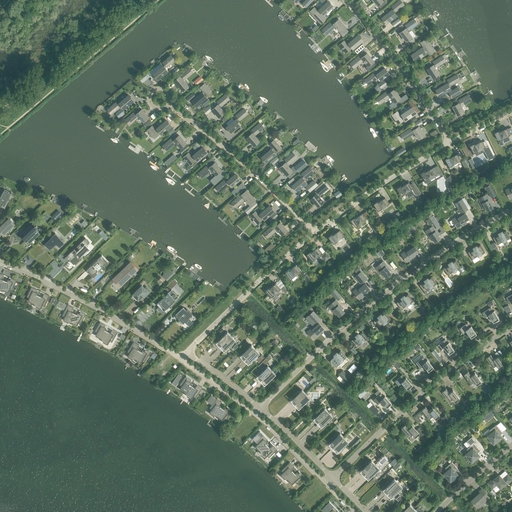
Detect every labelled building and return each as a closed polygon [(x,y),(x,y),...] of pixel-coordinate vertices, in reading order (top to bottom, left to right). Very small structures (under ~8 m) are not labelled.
[(400,0),(392,7),(393,9),(392,10),(381,18),(386,24),(396,15),(393,12),(395,11),(403,4),(400,0)] [(328,1),(318,10),(319,11),(317,12),(313,8),(309,12),(321,23),(325,20),(324,19),(325,17),(323,15),(333,6),(328,1)] [(340,32),(345,27),(338,19),(333,24),(332,25),(330,23),(322,30),(326,34),(333,27),(334,26),(340,32)] [(413,19),(405,25),(407,28),(405,29),(399,33),(406,41),(408,40),(411,43),(417,39),(415,37),(412,38),(411,37),(406,31),(408,29),(408,30),(417,24),(413,19)] [(358,35),(348,44),(347,45),(343,41),(339,45),(346,53),(350,49),(348,47),(350,46),(352,49),(363,41),(358,35)] [(434,52),(431,48),(425,39),(420,43),(424,47),(422,48),(411,55),(415,61),(427,52),(429,55),(434,52)] [(362,44),(354,51),(357,54),(364,47),(362,44)] [(372,62),(373,62),(367,53),(361,58),(360,59),(358,57),(350,64),(353,68),(362,61),(361,61),(363,60),(368,66),(372,62)] [(171,56),(163,63),(165,65),(163,66),(153,74),(151,76),(155,81),(157,79),(158,80),(167,71),(165,68),(166,66),(166,67),(174,60),(171,56)] [(442,56),(433,62),(434,65),(433,65),(427,69),(432,78),(438,74),(434,67),(436,66),(436,67),(445,61),(442,56)] [(368,66),(365,67),(368,71),(375,66),(372,62),(368,66)] [(189,68),(181,75),(183,77),(181,78),(179,76),(174,81),(182,91),(188,86),(183,80),(184,79),(192,72),(189,68)] [(384,68),(376,75),(375,76),(373,74),(364,80),(368,85),(376,78),(377,77),(380,80),(388,74),(384,68)] [(456,75),(447,80),(449,83),(447,84),(447,83),(435,90),(439,96),(448,91),(452,98),(461,92),(458,88),(451,91),(450,90),(450,89),(448,86),(450,85),(459,80),(456,75)] [(200,76),(193,82),(196,85),(203,80),(200,76)] [(378,84),(381,89),(387,84),(383,80),(378,84)] [(189,102),(191,100),(192,101),(196,106),(206,98),(203,94),(205,93),(207,95),(211,92),(204,84),(200,87),(203,92),(202,93),(202,92),(196,97),(195,96),(192,93),(186,99),(189,102)] [(400,98),(394,89),(388,94),(387,95),(385,93),(376,99),(380,103),(388,97),(389,96),(394,102),(390,105),(393,109),(404,101),(401,97),(400,98)] [(128,95),(119,104),(117,105),(116,103),(107,110),(111,114),(117,109),(118,111),(115,113),(119,117),(124,113),(120,109),(122,108),(123,109),(133,100),(128,95)] [(225,95),(217,102),(219,104),(218,105),(217,105),(214,108),(211,104),(203,111),(206,114),(212,109),(219,117),(224,113),(219,107),(220,106),(221,106),(229,99),(225,95)] [(468,95),(459,100),(460,103),(458,104),(458,103),(452,107),(457,116),(463,113),(459,105),(461,105),(471,100),(468,95)] [(143,122),(148,117),(139,106),(133,111),(136,114),(135,115),(133,113),(125,120),(129,124),(137,117),(136,117),(138,116),(143,122)] [(412,107),(401,115),(400,116),(397,112),(392,115),(398,124),(402,121),(401,118),(402,117),(405,121),(416,113),(412,107)] [(244,109),(236,116),(238,118),(236,119),(226,127),(230,133),(240,124),(237,121),(239,120),(247,113),(244,109)] [(226,113),(220,117),(223,121),(229,117),(226,113)] [(149,119),(143,124),(145,127),(152,122),(149,119)] [(166,120),(156,129),(157,129),(155,131),(151,126),(147,130),(154,138),(158,134),(156,132),(158,131),(161,134),(171,126),(166,120)] [(424,135),(420,129),(422,127),(420,124),(422,123),(420,120),(410,126),(413,131),(411,132),(410,129),(401,135),(404,139),(413,134),(412,133),(414,132),(418,139),(424,135)] [(260,123),(252,130),(254,132),(252,133),(246,138),(253,146),(259,141),(253,135),(255,134),(263,127),(260,123)] [(508,136),(510,135),(508,129),(507,129),(505,130),(504,130),(502,131),(501,132),(500,130),(495,133),(498,141),(503,139),(505,143),(510,140),(508,136)] [(180,148),(186,143),(179,135),(173,140),(174,140),(172,141),(170,139),(162,146),(166,150),(174,143),(175,142),(180,148)] [(276,152),(280,148),(273,140),(269,144),(273,148),(271,149),(261,157),(266,163),(276,154),(273,151),(274,150),(276,152)] [(261,141),(255,146),(257,149),(264,143),(261,141)] [(486,150),(485,147),(482,141),(479,143),(479,142),(476,144),(475,144),(474,143),(469,146),(473,153),(478,151),(479,154),(484,151),(488,160),(494,157),(489,148),(486,150)] [(202,147),(192,156),(193,156),(191,157),(188,153),(184,157),(190,165),(195,161),(193,159),(194,158),(197,161),(207,153),(202,147)] [(293,153),(284,160),(286,162),(285,163),(279,167),(286,175),(292,171),(286,165),(288,164),(296,157),(293,153)] [(457,162),(460,160),(457,154),(454,156),(454,155),(451,157),(450,158),(449,156),(444,159),(449,167),(449,166),(450,168),(454,167),(452,165),(454,164),(453,164),(457,162)] [(277,156),(271,162),(273,164),(279,159),(277,156)] [(303,159),(294,167),(294,168),(298,172),(307,165),(303,159)] [(216,175),(221,171),(214,163),(209,167),(209,168),(208,169),(206,167),(198,174),(202,178),(210,171),(209,170),(211,169),(216,175)] [(309,167),(301,174),(303,177),(302,178),(301,177),(291,186),(296,191),(304,184),(310,191),(317,185),(313,181),(308,185),(306,183),(303,179),(305,178),(313,172),(309,167)] [(433,176),(436,174),(432,168),(430,170),(429,169),(427,171),(426,172),(425,171),(420,173),(424,181),(425,181),(426,183),(429,181),(428,179),(429,178),(432,176),(433,176)] [(235,174),(227,181),(227,182),(226,183),(224,181),(216,187),(219,192),(227,185),(227,184),(229,183),(231,186),(239,180),(235,174)] [(450,175),(446,178),(450,185),(455,183),(450,175)] [(295,180),(291,176),(286,179),(290,184),(295,180)] [(323,183),(315,189),(318,193),(316,194),(312,197),(311,199),(318,207),(323,202),(318,196),(319,195),(327,188),(323,183)] [(412,188),(408,183),(406,185),(405,184),(403,186),(402,187),(401,185),(396,188),(401,196),(406,193),(408,197),(413,194),(410,189),(412,188)] [(241,185),(235,190),(238,193),(244,188),(241,185)] [(255,200),(248,192),(246,190),(241,195),(243,197),(241,198),(240,196),(232,203),(235,207),(243,200),(244,198),(249,205),(255,200)] [(338,190),(333,194),(337,199),(342,195),(338,190)] [(0,206),(4,202),(5,203),(10,194),(3,191),(0,197),(0,196),(0,206)] [(489,203),(491,202),(487,194),(483,196),(483,195),(482,196),(481,197),(482,199),(478,200),(482,207),(483,206),(486,211),(492,208),(489,203)] [(386,206),(389,204),(385,198),(382,200),(382,199),(379,201),(380,201),(379,202),(378,201),(373,204),(378,211),(382,208),(385,205),(386,206)] [(463,212),(468,209),(462,199),(455,203),(461,214),(451,220),(454,224),(454,226),(455,225),(457,228),(464,224),(463,223),(469,219),(465,213),(464,214),(463,212)] [(269,206),(259,214),(260,215),(258,216),(255,212),(250,215),(257,223),(262,220),(260,218),(261,216),(264,220),(274,211),(269,206)] [(275,212),(268,218),(271,221),(277,216),(275,212)] [(363,222),(366,219),(362,214),(359,216),(359,215),(356,217),(357,217),(356,218),(355,217),(350,220),(355,227),(356,227),(357,229),(361,227),(359,224),(360,224),(360,223),(363,221),(363,222)] [(8,215),(3,220),(5,223),(0,227),(0,231),(3,234),(6,231),(7,232),(12,227),(11,226),(14,224),(9,219),(11,218),(8,215)] [(437,234),(438,233),(435,228),(436,228),(437,229),(440,226),(433,215),(426,220),(429,225),(430,224),(432,226),(430,228),(430,227),(429,228),(428,229),(429,230),(426,232),(430,239),(431,238),(434,243),(440,239),(437,234)] [(285,237),(289,233),(280,222),(275,227),(273,228),(272,226),(264,233),(267,237),(275,230),(276,229),(281,235),(283,234),(285,237)] [(374,222),(370,225),(378,236),(382,233),(374,222)] [(30,226),(22,233),(27,238),(26,239),(29,243),(39,233),(36,230),(35,231),(30,226)] [(341,238),(344,236),(339,230),(337,232),(334,234),(333,235),(332,234),(328,237),(333,244),(335,245),(338,243),(337,241),(338,240),(337,240),(340,238),(341,238)] [(506,240),(510,238),(505,230),(502,232),(501,231),(498,233),(498,234),(492,238),(496,245),(502,242),(504,246),(506,246),(507,245),(508,244),(506,240)] [(45,245),(49,250),(56,243),(59,247),(64,242),(55,233),(51,238),(51,239),(45,245)] [(85,238),(77,246),(79,249),(76,252),(74,249),(66,257),(73,265),(79,259),(80,260),(82,258),(81,257),(89,249),(86,246),(89,242),(85,238)] [(272,244),(264,250),(267,253),(274,247),(272,244)] [(481,254),(484,252),(480,245),(476,247),(476,246),(472,248),(473,249),(467,252),(472,260),(477,256),(478,257),(481,255),(481,254)] [(413,256),(418,252),(414,247),(409,250),(408,249),(402,253),(404,256),(403,257),(404,258),(403,259),(404,260),(404,259),(406,262),(414,257),(413,256)] [(319,255),(322,253),(318,248),(315,250),(315,249),(312,251),(313,251),(312,252),(311,251),(306,255),(311,261),(312,261),(313,263),(316,260),(315,258),(316,258),(316,257),(319,255)] [(321,256),(325,261),(329,257),(325,252),(321,256)] [(88,269),(93,275),(98,270),(97,270),(97,269),(100,266),(101,266),(106,262),(100,256),(88,269)] [(461,273),(465,271),(462,266),(460,267),(455,260),(452,262),(451,261),(448,264),(448,265),(443,268),(448,275),(453,272),(454,273),(457,271),(456,270),(458,268),(461,273)] [(387,269),(389,268),(383,261),(380,263),(379,264),(378,265),(379,266),(376,269),(381,274),(382,274),(385,278),(391,274),(387,269)] [(129,265),(113,280),(116,283),(118,282),(120,284),(126,279),(126,280),(131,276),(130,275),(134,271),(129,265)] [(298,273),(301,270),(296,265),(294,267),(293,267),(291,269),(290,270),(289,269),(285,273),(291,279),(295,275),(298,273)] [(169,269),(162,276),(165,280),(173,273),(171,271),(169,269)] [(362,283),(367,279),(361,272),(354,277),(361,285),(354,291),(356,294),(355,295),(356,296),(355,296),(356,297),(359,300),(366,294),(365,293),(369,289),(365,283),(364,284),(362,283)] [(0,273),(0,290),(1,291),(2,290),(8,292),(9,289),(12,290),(16,281),(11,278),(10,281),(8,280),(7,282),(1,279),(3,275),(0,273)] [(433,286),(436,284),(431,277),(428,279),(427,278),(424,280),(424,281),(419,285),(424,292),(429,288),(430,289),(433,287),(433,286)] [(277,291),(280,288),(276,284),(273,286),(273,285),(271,287),(271,288),(270,288),(269,287),(264,291),(270,298),(271,297),(272,299),(275,296),(274,294),(275,294),(274,293),(277,291)] [(142,286),(133,294),(138,300),(142,296),(144,297),(150,291),(146,287),(144,289),(142,286)] [(35,292),(36,290),(37,290),(31,287),(27,297),(29,298),(28,301),(31,303),(31,304),(40,309),(42,305),(44,307),(49,296),(44,293),(42,297),(36,295),(37,293),(35,292)] [(335,289),(330,293),(338,301),(342,297),(335,289)] [(168,292),(156,304),(163,311),(166,308),(167,309),(169,307),(168,306),(175,300),(168,292)] [(410,303),(413,301),(408,294),(404,296),(404,295),(400,298),(401,299),(396,303),(401,310),(406,306),(407,307),(410,304),(410,303)] [(340,308),(341,307),(335,300),(333,302),(332,302),(331,303),(332,303),(328,307),(334,313),(335,312),(339,317),(344,312),(340,308)] [(71,312),(73,308),(68,305),(62,316),(65,317),(63,320),(70,324),(71,322),(77,325),(78,322),(81,324),(86,314),(80,312),(79,314),(77,313),(76,315),(71,312)] [(183,307),(175,314),(180,319),(179,320),(183,324),(184,322),(185,323),(189,319),(188,318),(192,314),(187,309),(186,310),(183,307)] [(491,307),(482,312),(485,318),(489,316),(494,323),(499,319),(494,311),(493,311),(491,307)] [(386,322),(390,319),(384,312),(381,315),(380,314),(377,317),(378,318),(373,322),(378,328),(383,324),(384,325),(387,323),(386,322)] [(112,342),(117,332),(112,329),(110,333),(105,330),(106,329),(104,328),(105,325),(100,322),(95,331),(97,333),(96,336),(99,337),(98,339),(107,344),(109,341),(112,342)] [(319,332),(323,328),(319,323),(314,327),(313,326),(308,331),(310,334),(309,335),(310,336),(311,337),(313,340),(320,334),(319,332)] [(467,323),(459,328),(463,334),(467,331),(471,338),(477,334),(471,326),(470,327),(467,323)] [(223,326),(217,332),(220,335),(223,333),(226,329),(223,326)] [(217,341),(221,345),(231,336),(227,331),(217,341)] [(364,340),(367,338),(362,331),(359,334),(358,333),(355,336),(356,337),(351,341),(356,348),(361,343),(362,344),(365,341),(364,340)] [(231,336),(221,345),(225,349),(235,340),(231,336)] [(445,339),(437,345),(441,351),(444,348),(449,355),(455,351),(449,343),(448,343),(445,339)] [(145,362),(151,352),(145,349),(144,352),(142,351),(141,352),(136,349),(139,345),(134,342),(127,352),(130,353),(128,357),(134,361),(135,359),(141,363),(142,360),(145,362)] [(241,354),(245,358),(255,349),(251,345),(241,354)] [(255,349),(245,358),(249,362),(259,353),(255,349)] [(343,360),(346,357),(340,350),(337,353),(336,352),(333,355),(334,356),(329,360),(335,367),(340,362),(341,363),(344,360),(343,360)] [(497,365),(499,369),(504,366),(498,357),(494,359),(491,355),(486,358),(493,368),(497,365)] [(268,356),(258,366),(260,368),(270,358),(268,356)] [(423,357),(415,363),(419,368),(423,365),(428,372),(433,368),(427,360),(426,360),(423,357)] [(258,375),(262,379),(271,370),(267,365),(258,375)] [(271,370),(262,379),(266,383),(275,374),(271,370)] [(338,375),(344,382),(349,377),(343,370),(338,375)] [(474,381),(477,385),(481,382),(475,373),(471,376),(468,371),(464,375),(471,384),(474,381)] [(179,372),(173,380),(176,383),(183,374),(179,372)] [(401,375),(394,381),(398,386),(401,383),(407,390),(412,385),(405,378),(401,375)] [(195,397),(202,388),(197,384),(195,388),(190,385),(191,383),(189,382),(191,380),(186,376),(180,385),(182,387),(180,389),(183,391),(182,393),(191,399),(193,396),(195,397)] [(292,399),(296,403),(306,393),(301,389),(292,399)] [(453,399),(456,402),(460,399),(453,390),(449,393),(446,389),(442,392),(449,401),(453,399)] [(363,390),(356,396),(359,400),(366,393),(363,390)] [(306,393),(296,403),(300,407),(310,398),(306,393)] [(380,393),(373,400),(377,405),(381,402),(386,408),(391,404),(384,396),(384,397),(380,393)] [(219,406),(221,402),(217,399),(209,408),(212,410),(209,413),(215,417),(217,416),(222,420),(224,418),(226,419),(233,411),(228,407),(226,409),(225,408),(223,410),(219,406)] [(369,408),(374,415),(379,411),(373,404),(369,408)] [(432,416),(435,419),(439,416),(432,408),(429,411),(425,407),(421,410),(429,419),(432,416)] [(314,417),(319,421),(328,412),(324,408),(314,417)] [(328,412),(319,421),(323,425),(332,416),(328,412)] [(420,413),(414,418),(418,423),(421,421),(419,418),(422,415),(420,413)] [(441,418),(448,426),(452,423),(445,415),(441,418)] [(412,434),(415,437),(419,434),(412,426),(408,429),(404,425),(401,428),(409,437),(412,434)] [(488,436),(491,440),(490,441),(490,442),(491,443),(492,444),(493,444),(494,443),(499,440),(498,439),(501,437),(499,435),(502,433),(496,425),(489,430),(492,434),(488,436)] [(416,430),(424,439),(426,437),(418,428),(416,430)] [(269,458),(277,449),(273,445),(270,449),(265,444),(266,443),(265,442),(267,440),(259,432),(252,440),(257,446),(255,448),(258,450),(257,452),(264,459),(267,456),(269,458)] [(330,442),(334,446),(344,437),(339,433),(330,442)] [(344,437),(334,446),(338,451),(348,441),(344,437)] [(466,455),(469,458),(469,459),(468,459),(468,460),(469,461),(469,462),(470,462),(471,462),(472,462),(477,458),(476,457),(479,455),(477,453),(480,451),(474,443),(476,441),(472,437),(466,442),(470,446),(467,449),(470,452),(466,455)] [(361,469),(365,474),(375,464),(371,460),(361,469)] [(291,470),(294,466),(290,462),(281,470),(283,473),(281,475),(286,481),(287,479),(292,484),(294,482),(296,484),(304,476),(300,472),(298,474),(296,473),(295,474),(291,470)] [(455,472),(458,470),(452,462),(445,468),(448,471),(445,474),(451,481),(452,481),(453,481),(454,481),(454,480),(455,480),(455,479),(455,478),(454,478),(454,477),(455,477),(455,476),(457,474),(455,472)] [(375,464),(365,474),(369,478),(379,468),(375,464)] [(503,479),(499,475),(496,478),(495,477),(488,483),(492,488),(497,484),(500,488),(506,483),(507,484),(511,480),(507,475),(503,479)] [(384,488),(388,492),(398,482),(394,478),(384,488)] [(398,482),(388,492),(392,496),(402,487),(398,482)] [(487,501),(490,498),(483,490),(480,493),(479,491),(476,494),(477,495),(471,501),(478,508),(482,505),(480,504),(485,499),(487,501)]
